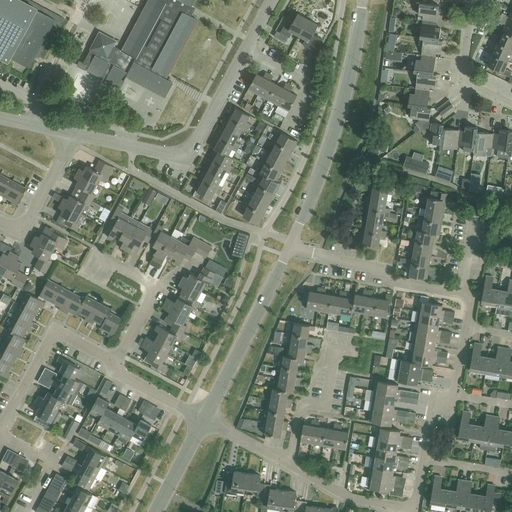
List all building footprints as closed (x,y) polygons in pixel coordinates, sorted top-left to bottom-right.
[(64,19),(27,0),(0,0),(0,57),(5,61),(7,57),(27,68),(34,55),(42,59),(64,19)] [(147,0),(120,50),(113,47),(116,41),(99,32),(89,50),(90,50),(83,63),(79,61),(76,66),(85,71),(119,89),(125,77),(157,95),(167,75),(168,76),(197,21),(187,16),(191,9),(195,0),(147,0)] [(422,21),(436,23),(438,5),(419,3),(418,14),(423,15),(422,21)] [(511,23),(511,10),(509,18),(505,16),(506,15),(502,13),(499,18),(511,23)] [(298,36),(307,20),(297,14),(291,24),(287,21),(280,33),(277,31),(273,37),(285,43),(288,37),(289,38),(292,32),(298,36)] [(502,32),(511,36),(511,23),(499,18),(497,23),(501,25),(502,24),(505,25),(502,32)] [(317,25),(307,20),(298,36),(305,39),(302,45),(311,50),(318,38),(312,35),(317,25)] [(436,23),(422,21),(421,26),(419,38),(423,39),(423,38),(439,40),(440,29),(435,28),(436,23)] [(511,36),(502,32),(497,44),(511,50),(511,36)] [(421,55),(435,57),(436,52),(441,52),(442,40),(439,40),(423,38),(423,39),(422,50),(421,55)] [(492,55),(508,61),(511,54),(511,50),(497,44),(492,55)] [(433,74),(435,57),(421,55),(420,61),(415,60),(414,72),(417,72),(433,74)] [(508,61),(492,55),(487,66),(502,73),(501,74),(509,77),(511,72),(504,69),(508,61)] [(0,76),(18,83),(21,77),(0,69),(0,76)] [(415,89),(429,91),(430,85),(435,86),(436,74),(433,74),(417,72),(416,83),(416,84),(415,89)] [(258,95),(269,75),(265,73),(263,77),(256,74),(248,89),(258,95)] [(269,75),(258,95),(268,100),(276,85),(270,81),(272,77),(269,75)] [(394,85),(395,77),(384,76),(383,84),(394,85)] [(276,85),(268,100),(278,106),(275,112),(289,86),(285,84),(283,88),(276,85)] [(292,87),(289,86),(275,112),(285,117),(297,96),(290,92),(292,87)] [(427,108),(429,91),(415,89),(414,95),(409,94),(408,106),(411,106),(427,108)] [(440,114),(452,105),(449,101),(437,109),(440,114)] [(452,105),(440,114),(443,118),(455,109),(452,105)] [(415,123),(420,129),(429,122),(428,122),(430,108),(427,108),(411,106),(410,117),(418,119),(418,121),(415,123)] [(228,117),(248,128),(250,125),(246,122),(249,116),(234,107),(228,117)] [(228,117),(223,127),(238,136),(242,130),(246,132),(248,128),(228,117)] [(429,142),(440,144),(442,128),(443,125),(429,123),(429,122),(420,129),(425,135),(427,133),(430,134),(429,142)] [(238,136),(223,127),(217,137),(237,148),(239,145),(235,142),(238,136)] [(459,131),(457,144),(463,145),(474,147),(476,132),(477,132),(477,128),(465,127),(465,131),(459,131)] [(457,144),(459,131),(442,128),(440,144),(439,147),(451,149),(452,144),(457,144)] [(493,134),(492,148),(497,149),(508,150),(509,150),(511,135),(511,132),(500,130),(499,135),(493,134)] [(493,134),(477,132),(476,132),(474,147),(473,155),(485,156),(486,147),(492,148),(493,134)] [(271,141),(292,152),(297,141),(281,133),(278,139),(273,137),(271,141)] [(235,152),(237,148),(217,137),(212,148),(216,150),(228,156),(231,150),(235,152)] [(286,162),(292,152),(271,141),(269,144),(274,147),(270,153),(286,162)] [(258,146),(255,152),(264,156),(267,150),(258,146)] [(216,150),(211,160),(231,171),(233,167),(229,165),(232,158),(228,156),(216,150)] [(261,161),(281,172),(286,162),(270,153),(267,159),(263,157),(261,161)] [(406,156),(403,167),(425,174),(429,163),(422,161),(412,158),(406,156)] [(231,171),(211,160),(206,170),(221,178),(225,172),(229,174),(231,171)] [(76,173),(97,184),(99,180),(105,183),(113,168),(99,161),(94,171),(86,166),(83,171),(79,168),(76,173)] [(275,182),(276,182),(281,172),(261,161),(259,165),(263,167),(259,174),(264,176),(275,182)] [(440,167),(438,178),(453,181),(456,171),(440,167)] [(206,170),(200,180),(220,191),(222,187),(218,185),(221,178),(206,170)] [(92,193),(97,184),(76,173),(74,178),(78,180),(75,186),(77,186),(74,191),(92,201),(95,195),(92,193)] [(256,180),(246,174),(244,178),(254,183),(256,180)] [(12,181),(0,175),(0,195),(3,197),(12,181)] [(254,183),(274,194),(280,184),(276,182),(275,182),(264,176),(261,182),(256,180),(254,183)] [(220,191),(200,180),(195,190),(210,199),(214,192),(218,195),(220,191)] [(12,181),(3,197),(11,201),(9,204),(14,207),(24,188),(12,181)] [(406,184),(394,182),(394,186),(397,186),(397,190),(405,191),(406,184)] [(253,196),(269,204),(274,194),(254,183),(252,187),(257,190),(253,196)] [(370,187),(368,198),(386,201),(387,194),(392,195),(393,191),(370,187)] [(156,192),(149,188),(144,197),(151,201),(156,192)] [(487,189),(486,195),(501,198),(503,191),(487,189)] [(63,198),(61,202),(81,214),(84,209),(87,211),(92,201),(74,191),(71,196),(70,196),(68,200),(63,198)] [(427,202),(426,209),(443,212),(447,194),(431,191),(430,198),(423,197),(422,201),(427,202)] [(264,214),(269,204),(253,196),(250,202),(245,200),(243,203),(264,214)] [(368,198),(366,209),(389,213),(390,209),(385,208),(386,201),(368,198)] [(81,214),(61,202),(58,207),(62,210),(60,215),(68,219),(65,224),(76,230),(79,224),(84,215),(81,214)] [(258,225),(264,214),(243,203),(241,207),(246,209),(242,216),(258,225)] [(115,236),(120,238),(130,218),(121,213),(123,209),(117,206),(109,222),(115,225),(108,237),(113,240),(115,236)] [(366,209),(364,221),(382,224),(383,216),(388,217),(389,213),(366,209)] [(419,219),(441,223),(443,212),(426,209),(424,216),(419,215),(419,219)] [(140,223),(130,218),(120,238),(124,240),(120,248),(129,253),(131,249),(127,247),(140,223)] [(439,235),(441,223),(419,219),(418,223),(423,224),(422,231),(434,234),(439,235)] [(364,221),(362,232),(385,236),(386,232),(381,231),(382,224),(364,221)] [(127,247),(131,249),(133,246),(138,248),(143,240),(148,242),(152,235),(156,227),(150,224),(149,228),(140,223),(127,247)] [(156,227),(152,235),(157,238),(152,247),(157,249),(155,253),(160,255),(170,236),(162,231),(164,228),(158,224),(156,227)] [(432,245),(434,234),(422,231),(417,230),(416,238),(410,237),(410,241),(432,245)] [(238,231),(232,253),(242,257),(249,234),(238,231)] [(33,241),(53,251),(55,246),(62,250),(68,240),(52,232),(50,238),(41,233),(39,238),(35,236),(33,241)] [(385,236),(362,232),(360,243),(378,246),(379,239),(384,240),(385,236)] [(171,257),(180,241),(170,236),(160,255),(155,253),(149,264),(159,270),(167,255),(171,257)] [(182,237),(180,241),(171,257),(175,259),(173,264),(178,266),(184,254),(190,257),(193,251),(205,258),(211,247),(193,237),(191,241),(182,237)] [(53,251),(33,241),(30,246),(34,247),(31,252),(40,256),(34,267),(45,273),(51,262),(48,260),(53,251)] [(430,256),(432,245),(410,241),(409,245),(414,246),(413,253),(430,256)] [(0,279),(15,253),(10,251),(7,255),(3,253),(2,253),(0,252),(0,279)] [(15,253),(0,279),(1,280),(4,274),(12,279),(11,282),(18,286),(22,288),(27,277),(18,271),(22,263),(17,261),(19,256),(15,253)] [(406,263),(428,267),(430,256),(413,253),(412,260),(407,259),(406,263)] [(205,267),(216,273),(220,265),(209,260),(205,267)] [(428,267),(406,263),(405,268),(410,269),(409,276),(426,279),(428,267)] [(220,265),(216,273),(223,277),(227,269),(220,265)] [(183,276),(181,280),(201,291),(206,282),(210,284),(215,273),(204,267),(198,278),(189,273),(187,277),(183,276)] [(496,305),(499,290),(491,289),(493,277),(486,276),(482,302),(496,305)] [(44,298),(51,302),(60,286),(48,280),(38,299),(42,301),(44,298)] [(196,300),(201,291),(181,280),(178,285),(182,287),(179,292),(180,293),(178,298),(185,301),(185,302),(193,306),(193,307),(196,308),(200,302),(196,300)] [(511,307),(511,304),(511,280),(509,280),(507,292),(499,290),(496,305),(497,305),(496,310),(497,311),(498,313),(500,314),(505,315),(507,315),(509,313),(510,313),(511,307)] [(62,311),(72,293),(60,286),(51,302),(60,307),(59,309),(62,311)] [(317,311),(321,288),(317,288),(316,293),(309,291),(306,309),(317,311)] [(321,288),(317,311),(329,313),(332,295),(325,294),(326,289),(321,288)] [(352,312),(363,314),(367,292),(363,291),(362,296),(355,294),(354,299),(354,300),(352,312)] [(329,313),(340,315),(344,292),(340,292),(339,297),(332,295),(329,313)] [(344,292),(340,315),(351,317),(352,312),(354,300),(354,299),(347,298),(348,293),(344,292)] [(367,292),(363,314),(374,316),(378,299),(370,297),(371,292),(367,292)] [(42,301),(38,299),(26,293),(20,305),(36,313),(40,306),(43,307),(45,303),(42,301)] [(84,299),(72,293),(62,311),(67,314),(68,311),(76,315),(78,312),(77,312),(84,299)] [(378,299),(374,316),(386,318),(390,296),(386,295),(385,300),(378,299)] [(84,320),(88,322),(98,303),(86,296),(84,299),(77,312),(78,312),(86,316),(84,320)] [(188,316),(193,307),(193,306),(185,302),(185,301),(178,298),(177,297),(174,302),(166,298),(161,308),(165,310),(168,305),(188,316)] [(398,300),(398,308),(405,308),(406,300),(398,300)] [(418,312),(453,318),(454,312),(441,310),(442,306),(423,302),(423,303),(419,302),(418,312)] [(111,309),(98,303),(88,322),(92,324),(94,321),(102,325),(109,312),(111,309)] [(36,313),(20,305),(13,317),(32,327),(37,330),(39,325),(32,321),(36,313)] [(172,326),(183,332),(186,326),(183,325),(188,316),(168,305),(165,310),(169,312),(166,316),(175,321),(172,326)] [(122,319),(109,312),(102,325),(100,328),(109,332),(107,335),(111,338),(122,319)] [(418,312),(416,322),(438,326),(439,321),(452,324),(453,318),(418,312)] [(30,331),(32,327),(13,317),(7,330),(10,331),(25,339),(26,339),(23,337),(27,330),(30,331)] [(416,322),(414,332),(450,338),(451,332),(437,330),(438,326),(416,322)] [(292,323),(290,334),(308,337),(309,330),(314,331),(315,327),(292,323)] [(156,336),(172,345),(177,336),(180,338),(183,332),(172,326),(169,331),(157,325),(154,330),(158,332),(156,336)] [(10,331),(3,344),(22,354),(24,349),(21,348),(25,339),(10,331)] [(414,332),(413,342),(435,346),(435,341),(449,344),(450,338),(414,332)] [(308,337),(290,334),(288,345),(311,349),(311,345),(306,344),(308,337)] [(167,354),(172,345),(156,336),(153,340),(145,337),(140,346),(144,349),(147,344),(167,354)] [(413,342),(411,352),(446,358),(447,352),(434,350),(435,346),(413,342)] [(3,344),(0,349),(0,357),(12,364),(17,356),(19,358),(22,354),(3,344)] [(147,344),(144,349),(148,350),(145,355),(154,360),(151,365),(162,371),(165,366),(162,363),(167,354),(147,344)] [(470,370),(485,373),(487,358),(479,356),(481,345),(474,344),(470,370)] [(311,349),(288,345),(286,356),(286,357),(304,360),(305,352),(310,353),(311,349)] [(485,373),(500,375),(504,349),(497,347),(495,359),(487,358),(485,373)] [(500,375),(511,377),(511,362),(508,361),(510,350),(504,349),(500,375)] [(446,358),(411,352),(409,362),(420,364),(431,366),(432,361),(445,364),(446,358)] [(281,355),(279,367),(297,370),(298,363),(303,364),(304,360),(286,357),(286,356),(281,355)] [(12,364),(0,357),(0,373),(9,378),(11,374),(8,372),(12,364)] [(59,371),(65,374),(74,379),(74,378),(80,368),(59,357),(57,361),(63,364),(59,371)] [(396,370),(432,376),(433,371),(420,368),(420,364),(409,362),(398,360),(396,370)] [(194,365),(188,362),(184,370),(189,373),(194,365)] [(279,367),(277,378),(300,382),(300,378),(295,377),(297,370),(279,367)] [(431,382),(432,376),(396,370),(395,380),(417,384),(418,380),(431,382)] [(56,377),(53,381),(74,392),(80,381),(74,378),(74,379),(65,374),(61,380),(56,377)] [(277,378),(275,389),(288,392),(293,393),(294,385),(299,386),(300,382),(277,378)] [(112,383),(107,380),(101,391),(106,394),(112,383)] [(68,403),(74,392),(53,381),(52,385),(57,388),(53,395),(63,400),(62,400),(68,403)] [(409,397),(418,399),(419,393),(397,389),(398,385),(375,381),(374,391),(409,397)] [(270,388),(268,400),(291,404),(292,399),(287,399),(288,392),(275,389),(270,388)] [(374,391),(372,401),(394,405),(395,401),(417,405),(418,399),(409,397),(374,391)] [(37,400),(57,411),(62,400),(63,400),(53,395),(48,392),(44,399),(39,396),(37,400)] [(114,405),(119,408),(125,397),(120,394),(114,405)] [(98,396),(90,411),(100,417),(101,417),(106,408),(109,402),(98,396)] [(131,399),(125,397),(119,408),(125,411),(131,399)] [(61,413),(57,411),(37,400),(35,403),(40,406),(36,414),(39,415),(35,422),(51,430),(55,423),(61,413)] [(138,411),(143,414),(149,403),(144,400),(138,411)] [(268,400),(266,411),(284,414),(285,407),(290,408),(291,404),(268,400)] [(372,401),(370,411),(415,419),(416,413),(393,409),(394,405),(372,401)] [(160,409),(149,403),(143,414),(154,420),(160,409)] [(100,417),(97,422),(108,428),(116,413),(106,408),(101,417),(100,417)] [(284,414),(266,411),(264,422),(287,426),(288,422),(283,421),(284,414)] [(414,425),(415,419),(370,411),(368,421),(391,425),(391,421),(414,425)] [(473,440),(476,425),(467,424),(469,412),(463,411),(458,438),(473,440)] [(127,419),(116,413),(108,428),(119,434),(127,419)] [(479,449),(487,450),(493,416),(486,415),(484,426),(476,425),(473,440),(480,442),(479,449)] [(493,416),(487,450),(495,451),(496,444),(503,445),(506,430),(497,429),(499,417),(493,416)] [(137,425),(127,419),(119,434),(130,440),(133,434),(132,434),(138,425),(137,425)] [(133,434),(143,440),(151,425),(140,419),(137,425),(138,425),(132,434),(133,434)] [(74,427),(73,420),(65,420),(66,428),(74,427)] [(311,444),(315,421),(311,421),(310,426),(303,424),(300,442),(311,444)] [(315,421),(311,444),(323,446),(326,428),(319,427),(319,422),(315,421)] [(287,426),(264,422),(262,434),(280,437),(281,429),(286,430),(287,426)] [(326,428),(323,446),(334,448),(338,425),(334,425),(333,430),(326,428)] [(338,425),(334,448),(345,450),(348,432),(341,431),(342,426),(338,425)] [(376,437),(412,444),(413,438),(399,436),(400,431),(378,427),(376,437)] [(511,431),(506,430),(503,445),(511,446),(511,431)] [(412,444),(376,437),(374,447),(396,451),(397,447),(411,449),(412,444)] [(86,458),(104,468),(110,458),(86,445),(84,449),(89,452),(86,458)] [(372,457),(408,464),(409,458),(396,455),(396,451),(374,447),(367,446),(365,456),(372,457)] [(12,466),(18,455),(8,449),(2,460),(12,466)] [(18,455),(12,466),(23,472),(29,461),(18,455)] [(372,457),(371,467),(393,471),(393,467),(407,469),(408,464),(372,457)] [(104,468),(86,458),(82,465),(77,463),(75,466),(95,477),(100,467),(104,469),(104,468)] [(95,477),(75,466),(73,470),(78,473),(74,480),(89,488),(95,477)] [(371,467),(369,477),(405,484),(406,478),(392,476),(393,471),(371,467)] [(244,492),(247,473),(234,472),(233,479),(227,478),(224,493),(231,494),(232,490),(244,492)] [(256,498),(262,499),(265,484),(259,483),(260,475),(247,473),(244,492),(257,494),(256,498)] [(8,474),(0,489),(0,494),(4,497),(2,502),(6,504),(19,480),(8,474)] [(445,504),(448,490),(440,488),(442,477),(435,476),(431,502),(445,504)] [(405,484),(369,477),(367,487),(370,488),(389,492),(390,487),(404,489),(405,484)] [(445,504),(461,507),(465,480),(459,479),(457,491),(448,490),(445,504)] [(50,485),(61,491),(64,486),(53,480),(50,485)] [(223,481),(217,480),(215,492),(221,493),(223,481)] [(472,481),(465,480),(461,507),(466,508),(465,511),(474,511),(478,494),(470,493),(472,481)] [(280,509),(283,490),(270,488),(271,485),(265,484),(262,499),(263,499),(261,510),(266,511),(267,507),(280,509)] [(486,496),(478,494),(474,511),(483,511),(484,510),(491,511),(495,485),(488,484),(486,496)] [(61,491),(50,485),(47,491),(58,497),(61,491)] [(72,497),(87,505),(92,495),(78,487),(72,497)] [(298,511),(301,501),(295,500),(296,492),(283,490),(280,509),(279,511),(298,511)] [(73,511),(82,511),(87,505),(72,497),(66,508),(73,511)] [(38,506),(48,511),(50,511),(53,507),(41,501),(38,506)] [(318,511),(319,507),(307,505),(307,502),(301,501),(298,511),(318,511)]
